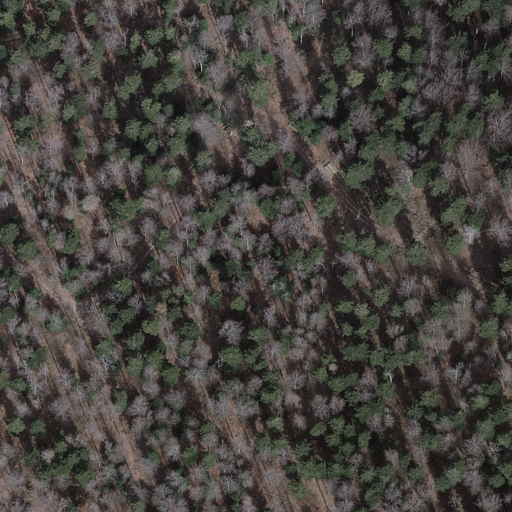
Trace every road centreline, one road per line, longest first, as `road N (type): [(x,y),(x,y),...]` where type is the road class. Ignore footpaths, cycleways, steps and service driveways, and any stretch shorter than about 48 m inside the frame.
road 1 (track): [(278,127),(193,197),(146,271),(124,290),(80,304),(57,298),(0,249)]
road 2 (track): [(511,302),(377,232),(278,127)]
road 3 (track): [(278,127),(161,56),(120,0)]
